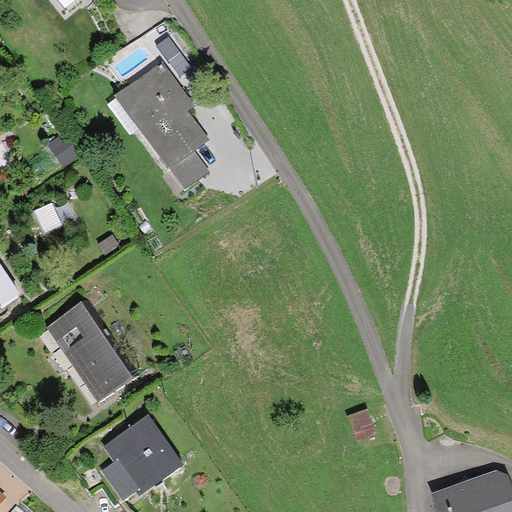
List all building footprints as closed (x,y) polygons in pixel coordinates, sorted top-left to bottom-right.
[(163,62),(116,98),(170,170),(195,151),(210,140),(190,113),(197,107),(163,62)] [(210,171),(195,151),(170,170),(185,190),(210,171)] [(47,213),(33,221),(43,239),(57,231),(47,213)] [(113,236),(99,245),(108,257),(121,247),(113,236)] [(0,310),(21,296),(0,266),(0,310)] [(134,381),(82,304),(48,329),(99,406),(134,381)] [(367,410),(349,417),(358,441),(376,434),(367,410)] [(149,417),(105,448),(116,463),(102,472),(125,504),(136,497),(138,501),(165,482),(185,468),(149,417)] [(464,484),(433,496),(438,511),(511,511),(511,483),(510,478),(497,473),(464,484)] [(23,511),(0,492),(0,511),(23,511)]
